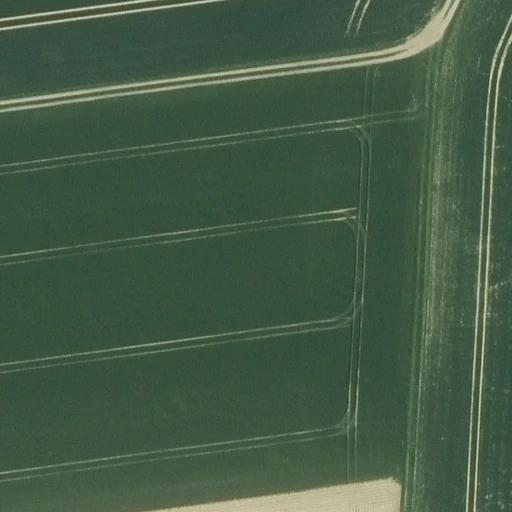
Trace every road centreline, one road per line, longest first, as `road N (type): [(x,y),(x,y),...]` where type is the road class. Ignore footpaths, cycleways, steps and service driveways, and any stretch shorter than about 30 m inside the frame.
road 1 (track): [(453,0),(429,52),(0,113)]
road 2 (track): [(406,511),(429,52)]
